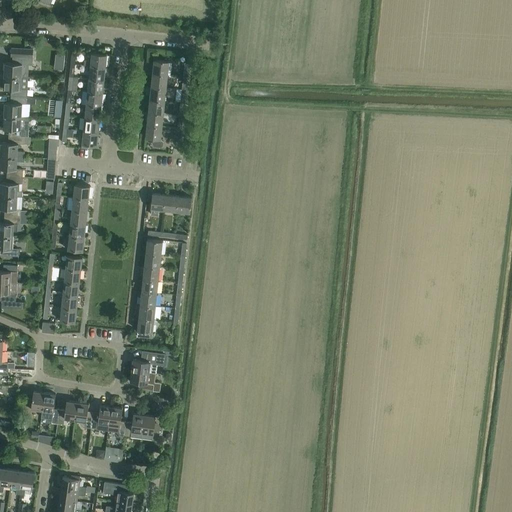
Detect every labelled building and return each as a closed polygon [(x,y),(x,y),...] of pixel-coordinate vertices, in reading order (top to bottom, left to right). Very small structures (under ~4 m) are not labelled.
[(5,63),(4,76),(16,76),(23,77),(29,77),(30,64),(33,64),(33,58),(34,54),(34,49),(25,48),(25,57),(13,56),(13,63),(12,63),(5,63)] [(85,60),(85,65),(91,66),(106,68),(108,54),(92,53),(92,61),(85,60)] [(153,72),(153,73),(168,74),(170,61),(155,59),(153,72)] [(91,66),(90,79),(105,81),(106,68),(91,66)] [(153,73),(152,86),(167,87),(168,74),(153,73)] [(4,76),(4,89),(12,89),(11,95),(11,96),(27,97),(28,90),(28,89),(29,77),(23,77),(16,76),(4,76)] [(90,79),(88,92),(103,94),(105,81),(90,79)] [(152,86),(151,99),(166,100),(167,87),(152,86)] [(88,92),(87,105),(102,106),(103,94),(88,92)] [(5,103),(4,115),(23,116),(23,104),(27,104),(27,97),(11,96),(11,103),(8,103),(5,103)] [(151,99),(149,112),(164,113),(166,100),(151,99)] [(56,106),(55,112),(62,112),(62,107),(63,102),(63,101),(56,100),(56,103),(56,106)] [(87,105),(86,118),(101,119),(102,106),(87,105)] [(149,112),(148,124),(163,126),(164,113),(149,112)] [(4,115),(4,128),(10,129),(9,135),(19,136),(21,136),(25,136),(26,136),(29,137),(29,131),(29,130),(29,129),(30,117),(23,116),(4,115)] [(86,118),(84,131),(99,132),(101,119),(86,118)] [(148,124),(146,138),(155,139),(154,144),(155,146),(161,146),(163,145),(164,139),(161,139),(163,126),(148,124)] [(176,128),(174,141),(175,141),(181,141),(183,128),(178,128),(176,127),(176,128)] [(84,131),(83,144),(90,145),(98,146),(99,132),(84,131)] [(1,142),(0,156),(18,157),(25,157),(26,151),(19,151),(19,144),(25,144),(25,142),(29,142),(30,142),(30,138),(29,138),(29,137),(26,136),(25,136),(21,136),(19,136),(9,135),(9,143),(6,142),(1,142)] [(48,149),(47,157),(55,158),(56,150),(48,149)] [(0,156),(0,159),(0,168),(8,169),(7,175),(23,176),(24,169),(18,169),(18,164),(18,161),(25,161),(25,157),(18,157),(0,156)] [(1,182),(0,195),(15,196),(18,196),(22,196),(23,196),(23,191),(22,191),(19,191),(19,183),(23,184),(23,176),(7,175),(7,182),(5,182),(1,182)] [(47,181),(46,193),(53,193),(54,181),(47,181)] [(74,198),(89,199),(91,186),(75,184),(74,198)] [(178,211),(179,196),(153,193),(151,208),(178,211)] [(0,195),(0,196),(0,208),(5,209),(5,215),(21,216),(21,209),(18,209),(18,196),(15,196),(0,195)] [(179,196),(178,211),(191,213),(193,198),(179,196)] [(88,212),(89,199),(74,198),(73,210),(88,212)] [(86,225),(88,212),(73,210),(71,223),(86,225)] [(0,221),(0,234),(14,236),(15,232),(18,232),(18,224),(20,224),(21,216),(5,215),(4,222),(0,221)] [(85,238),(86,225),(71,223),(70,236),(71,236),(85,238)] [(0,234),(0,248),(4,248),(3,255),(19,256),(19,249),(14,248),(14,236),(0,234)] [(84,251),(85,238),(71,236),(70,236),(68,249),(84,251)] [(148,239),(147,252),(162,254),(163,241),(148,239)] [(147,252),(145,265),(160,267),(162,254),(147,252)] [(68,255),(66,267),(82,269),(82,268),(83,257),(68,255)] [(0,281),(18,282),(18,272),(18,271),(18,265),(3,264),(3,271),(0,270),(0,281)] [(145,265),(144,278),(159,280),(160,267),(145,265)] [(66,267),(65,281),(80,283),(82,269),(66,267)] [(144,278),(142,291),(157,293),(159,280),(144,278)] [(17,285),(18,282),(0,281),(0,292),(3,293),(2,301),(16,301),(17,291),(18,290),(19,286),(17,285)] [(65,281),(64,294),(79,296),(80,283),(65,281)] [(142,291),(141,304),(147,305),(156,306),(157,293),(142,291)] [(64,295),(62,308),(77,309),(79,296),(64,294),(64,295)] [(141,304),(140,317),(150,318),(155,318),(156,306),(147,305),(141,304)] [(62,308),(61,321),(76,322),(77,309),(62,308)] [(138,330),(138,334),(140,335),(148,336),(149,332),(153,332),(154,325),(158,325),(159,319),(155,318),(150,318),(140,317),(138,330)] [(55,332),(56,322),(44,321),(42,331),(55,332)] [(0,350),(3,351),(4,340),(10,340),(10,334),(0,333),(0,350)] [(0,367),(8,368),(12,368),(12,362),(9,362),(3,362),(3,351),(0,350),(0,367)] [(134,359),(132,370),(143,371),(150,372),(156,373),(158,365),(166,366),(167,353),(152,352),(142,351),(141,360),(134,359)] [(132,370),(131,381),(140,382),(140,388),(153,390),(160,391),(162,383),(155,382),(156,373),(150,372),(143,371),(132,370)] [(21,405),(20,413),(21,413),(25,413),(31,414),(32,411),(32,409),(33,409),(43,410),(45,392),(34,391),(33,403),(27,401),(26,405),(22,405),(21,405)] [(42,413),(42,418),(53,419),(52,422),(58,423),(60,409),(55,408),(55,407),(57,394),(46,392),(45,392),(43,410),(42,413)] [(60,409),(58,423),(64,424),(65,418),(66,419),(76,420),(78,402),(67,400),(66,410),(60,409)] [(78,402),(76,420),(80,421),(81,423),(83,426),(85,427),(86,427),(92,428),(94,412),(88,411),(90,403),(78,402)] [(94,412),(92,428),(109,431),(112,409),(112,407),(101,405),(100,412),(94,412)] [(112,409),(109,431),(111,431),(116,432),(119,435),(119,437),(125,438),(125,436),(127,422),(122,422),(123,408),(112,407),(112,409)] [(127,422),(125,436),(141,438),(142,438),(145,415),(144,414),(135,413),(133,423),(127,422)] [(145,415),(142,438),(159,440),(161,427),(160,426),(160,425),(158,423),(156,423),(157,416),(145,415)] [(27,421),(21,420),(19,432),(26,433),(27,421)] [(47,436),(46,444),(55,446),(56,437),(47,436)] [(97,450),(96,458),(105,459),(105,454),(106,451),(97,450)] [(122,462),(123,457),(105,454),(105,459),(105,460),(122,462)] [(3,468),(0,487),(0,491),(4,492),(5,484),(11,485),(14,469),(3,468)] [(14,469),(11,485),(18,486),(17,494),(21,495),(24,471),(14,469)] [(24,471),(21,495),(25,495),(26,488),(33,489),(36,472),(24,471)] [(62,487),(62,488),(86,491),(87,487),(80,486),(81,479),(63,477),(62,487)] [(100,481),(99,487),(104,488),(104,489),(104,492),(118,495),(118,496),(117,500),(117,501),(133,503),(135,493),(130,492),(131,485),(120,483),(118,483),(105,481),(100,481)] [(62,488),(60,498),(78,501),(79,495),(86,496),(86,491),(62,488)] [(60,498),(59,509),(76,511),(80,511),(86,511),(87,509),(84,509),(82,508),(80,508),(77,508),(78,501),(60,498)] [(107,506),(106,510),(113,511),(115,511),(121,511),(131,511),(133,503),(117,501),(116,507),(107,506)] [(20,503),(18,511),(25,511),(27,504),(20,503)]
